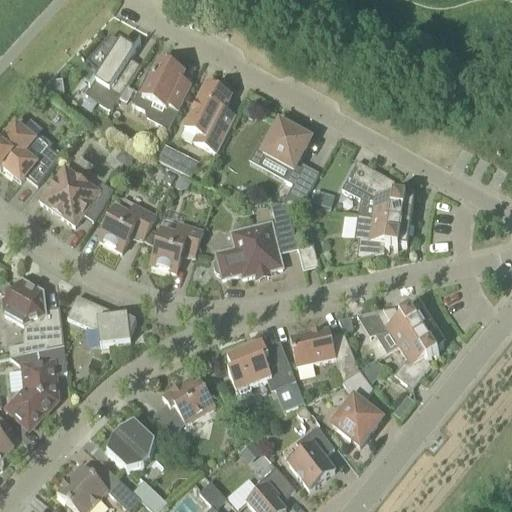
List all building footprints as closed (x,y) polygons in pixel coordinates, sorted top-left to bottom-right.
[(111,40),(105,46),(86,66),(99,78),(85,100),(111,116),(140,70),(130,64),(136,54),(120,45),(119,46),(111,40)] [(179,117),(192,91),(181,85),(184,78),(160,66),(153,80),(148,77),(132,109),(145,116),(149,115),(152,108),(169,116),(170,112),(179,117)] [(53,100),(69,98),(67,82),(51,84),(43,93),(53,100)] [(194,147),(217,159),(236,122),(224,116),(231,102),(207,89),(206,92),(202,92),(197,102),(200,103),(185,133),(197,140),(194,147)] [(252,124),(258,112),(248,107),(242,118),(252,124)] [(109,141),(113,135),(112,128),(105,124),(99,135),(109,141)] [(300,212),(319,178),(298,166),(310,144),(280,128),(263,158),(292,174),(286,186),(293,190),(282,209),(300,212)] [(38,191),(61,162),(50,153),(53,150),(39,139),(34,145),(16,130),(0,149),(0,174),(0,175),(3,172),(21,187),(26,181),(38,191)] [(157,165),(168,171),(176,156),(165,151),(157,165)] [(115,164),(123,169),(127,172),(135,160),(123,152),(121,156),(115,164)] [(395,187),(357,166),(346,187),(342,194),(342,195),(359,204),(362,204),(360,220),(360,221),(411,228),(414,204),(405,203),(406,197),(394,195),(395,187)] [(65,171),(40,207),(75,232),(83,220),(94,227),(113,195),(102,187),(97,194),(65,171)] [(176,180),(167,176),(162,184),(172,189),(176,180)] [(181,194),(188,192),(191,186),(180,180),(174,191),(181,194)] [(132,239),(144,245),(156,222),(134,209),(134,210),(122,203),(99,246),(122,258),(132,239)] [(292,230),(288,211),(271,208),(275,227),(277,234),(292,230)] [(357,264),(356,264),(356,265),(385,259),(386,254),(398,256),(398,250),(407,251),(411,228),(360,221),(360,220),(358,220),(355,244),(360,245),(357,264)] [(279,260),(271,228),(231,238),(235,254),(216,259),(222,284),(241,280),(242,283),(282,273),(279,260)] [(183,258),(195,262),(203,236),(179,229),(175,241),(162,237),(151,271),(176,279),(183,258)] [(319,272),(314,253),(313,248),(298,252),(298,255),(304,276),(319,272)] [(22,288),(2,297),(4,319),(23,330),(22,359),(64,351),(60,313),(44,315),(42,299),(22,288)] [(77,302),(68,323),(93,334),(97,334),(100,334),(101,351),(131,348),(130,342),(137,327),(128,323),(127,320),(113,322),(112,317),(77,302)] [(365,319),(378,340),(390,338),(399,351),(431,331),(419,310),(411,315),(408,310),(397,317),(395,313),(365,319)] [(352,331),(350,323),(339,325),(343,334),(352,331)] [(394,381),(413,395),(431,371),(429,367),(440,361),(437,355),(444,351),(431,331),(399,351),(407,365),(394,381)] [(338,375),(356,367),(344,338),(331,341),(329,333),(321,335),(321,334),(311,336),(311,337),(290,342),(297,372),(336,364),(338,375)] [(271,384),(275,395),(296,387),(282,350),(266,356),(263,347),(227,361),(232,375),(228,377),(236,397),(271,384)] [(22,359),(10,362),(11,363),(25,375),(27,395),(9,414),(29,434),(56,405),(53,379),(67,377),(64,351),(22,359)] [(370,384),(384,378),(379,365),(365,371),(370,384)] [(362,409),(373,395),(360,376),(343,387),(342,387),(354,403),(332,430),(360,452),(381,425),(362,409)] [(151,423),(170,444),(186,429),(215,411),(201,388),(196,391),(191,383),(162,402),(167,409),(151,423)] [(311,420),(305,412),(297,418),(300,422),(307,423),(311,420)] [(113,442),(107,458),(128,477),(144,471),(150,465),(155,448),(135,429),(119,435),(113,442)] [(289,469),(309,496),(335,477),(324,462),(335,454),(318,432),(296,449),(303,458),(289,469)] [(0,474),(2,473),(4,470),(4,467),(2,464),(13,451),(0,438),(0,474)] [(249,467),(262,457),(253,446),(240,457),(249,467)] [(82,471),(57,498),(71,511),(93,511),(108,496),(82,471)] [(247,507),(250,511),(282,511),(283,506),(293,497),(273,475),(254,491),(259,497),(247,507)] [(212,511),(219,511),(227,505),(204,482),(195,490),(202,497),(200,499),(212,511)] [(146,511),(163,511),(167,508),(143,485),(132,498),(141,506),(140,506),(146,511)] [(132,498),(124,491),(113,502),(123,511),(134,511),(140,506),(141,506),(132,498)]
